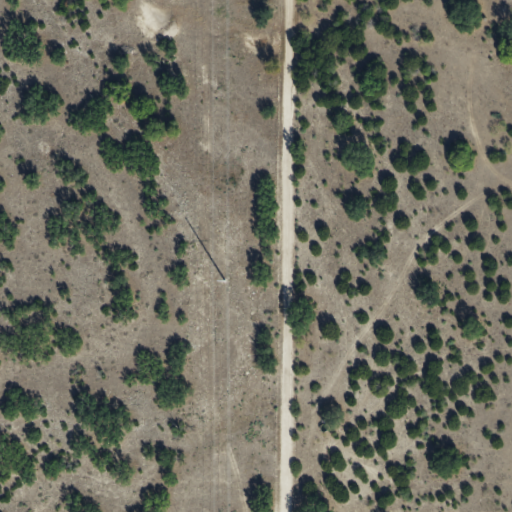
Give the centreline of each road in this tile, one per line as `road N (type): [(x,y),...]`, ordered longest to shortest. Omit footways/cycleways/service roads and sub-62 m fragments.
road 1 (residential): [(304,511),(298,0)]
road 2 (residential): [(511,231),(484,236),(361,360),(306,370)]
